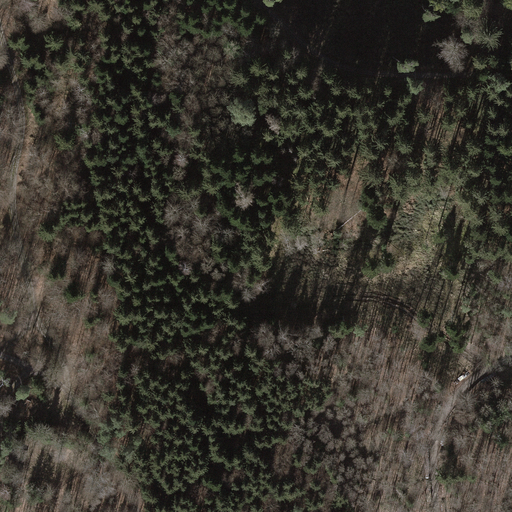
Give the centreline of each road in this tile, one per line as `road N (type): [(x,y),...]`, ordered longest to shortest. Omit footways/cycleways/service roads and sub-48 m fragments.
road 1 (track): [(136,511),(33,310),(14,199),(23,109),(0,29)]
road 2 (track): [(511,69),(372,73),(320,56),(237,0)]
road 3 (track): [(511,362),(485,373),(455,405),(442,446),(439,511)]
